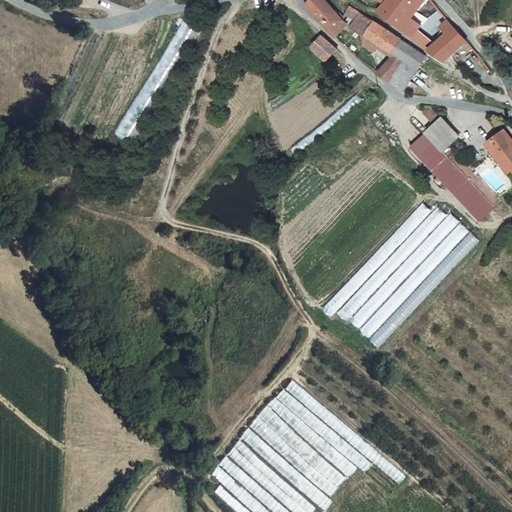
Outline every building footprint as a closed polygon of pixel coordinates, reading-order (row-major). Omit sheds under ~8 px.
[(301,0),(307,8),(313,0),(301,0)] [(344,25),(322,0),(313,0),(307,8),(337,40),(340,36),(337,33),(344,25)] [(414,10),(403,0),(395,0),(385,14),(416,39),(421,33),(411,24),(406,20),(414,10)] [(403,0),(414,10),(418,14),(429,0),(403,0)] [(211,9),(203,16),(208,22),(216,16),(211,9)] [(367,39),(378,25),(354,10),(348,19),(356,26),(351,31),(362,35),(362,42),(366,43),(366,39),(367,39)] [(452,63),(470,41),(451,19),(443,29),(450,35),(442,44),(439,48),(434,54),(452,63)] [(114,134),(125,141),(195,30),(183,23),(114,134)] [(347,28),(344,25),(337,33),(340,36),(347,28)] [(393,84),(409,63),(407,61),(416,48),(378,25),(367,39),(383,48),(396,55),(380,76),(393,84)] [(435,38),(442,44),(450,35),(443,29),(435,38)] [(416,39),(434,54),(439,48),(421,33),(416,39)] [(329,63),(338,51),(324,36),(313,48),(318,53),(329,63)] [(371,62),(383,48),(367,39),(366,39),(366,43),(365,48),(371,62)] [(419,68),(429,60),(428,60),(416,48),(407,61),(409,63),(419,68)] [(358,93),(291,149),(297,156),(364,100),(358,93)] [(461,167),(486,187),(487,186),(450,148),(458,140),(440,122),(438,124),(428,113),(422,119),(432,130),(427,134),(442,152),(461,167)] [(495,151),(509,171),(511,168),(511,141),(504,131),(486,143),(493,153),(495,151)] [(442,152),(427,134),(423,138),(440,155),(442,152)] [(423,138),(409,151),(464,208),(478,194),(440,155),(423,138)] [(440,155),(478,194),(486,187),(461,167),(442,152),(440,155)] [(423,202),(323,308),(332,316),(432,211),(423,202)] [(438,207),(337,313),(346,321),(446,215),(438,207)] [(451,214),(350,320),(359,328),(460,222),(451,214)] [(460,223),(360,329),(369,337),(469,232),(460,223)] [(470,234),(370,340),(379,348),(479,242),(470,234)] [(286,388),(400,484),(407,476),(293,379),(286,388)] [(284,389),(277,397),(363,471),(370,463),(284,389)] [(275,397),(267,406),(348,476),(356,466),(275,397)] [(267,407),(259,416),(339,486),(348,477),(267,407)] [(258,417),(250,426),(331,496),(339,487),(258,417)] [(240,437),(326,511),(334,501),(248,427),(240,437)] [(241,441),(235,447),(309,511),(313,511),(318,508),(241,441)] [(307,511),(233,448),(228,455),(293,511),(307,511)] [(289,511),(226,457),(220,465),(274,511),(289,511)] [(270,511),(218,467),(211,474),(255,511),(270,511)] [(238,511),(251,511),(221,486),(216,492),(238,511)]
